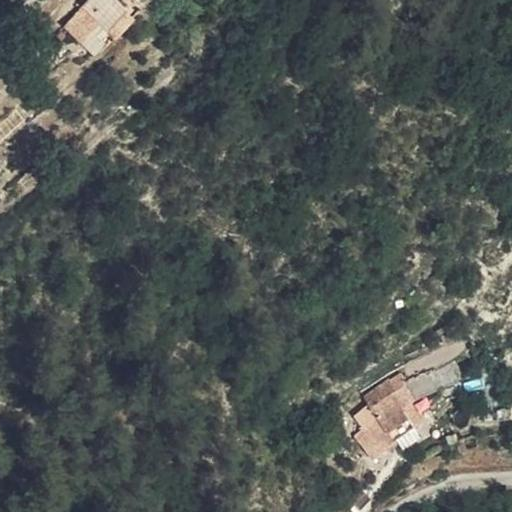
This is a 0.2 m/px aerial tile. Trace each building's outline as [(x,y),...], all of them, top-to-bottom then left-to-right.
[(131,0),(117,0),(102,10),(112,28),(134,13),(139,20),(143,25),(166,9),(160,0),(131,0)] [(143,25),(139,20),(129,28),(137,40),(149,30),(151,33),(183,11),(177,0),(160,0),(166,9),(143,25)] [(415,375),(391,380),(396,407),(420,402),(415,375)] [(359,422),(363,438),(388,430),(376,395),(381,393),(377,379),(367,382),(366,378),(348,384),(359,422)] [(349,444),(363,438),(359,422),(351,424),(353,431),(346,433),(349,444)] [(459,441),(488,443),(489,433),(459,431),(459,441)]
